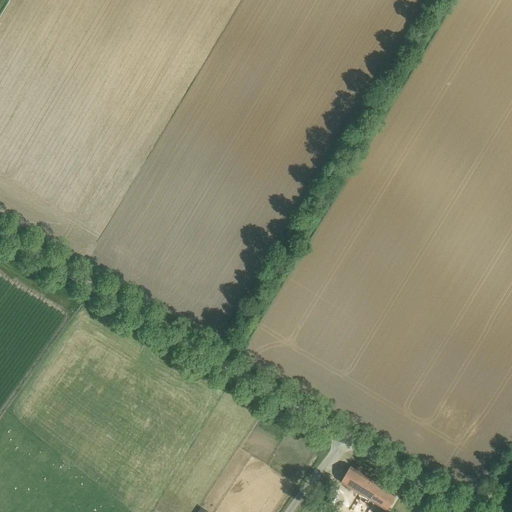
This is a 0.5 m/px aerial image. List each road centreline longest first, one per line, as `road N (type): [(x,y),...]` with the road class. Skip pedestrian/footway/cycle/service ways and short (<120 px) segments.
road 1 (tertiary): [(346,434),(0,226)]
road 2 (tertiary): [(475,511),(346,434)]
